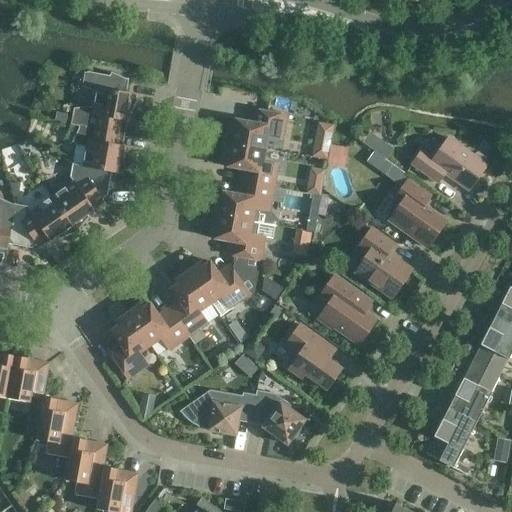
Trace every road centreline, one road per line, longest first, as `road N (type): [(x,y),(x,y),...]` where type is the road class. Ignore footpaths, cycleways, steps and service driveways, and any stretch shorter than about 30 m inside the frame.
road 1 (residential): [(57,306),(152,443),(338,479),(511,202)]
road 2 (residential): [(57,306),(146,247),(169,222),(203,0)]
road 3 (residential): [(511,9),(477,25),(413,36),(211,0)]
